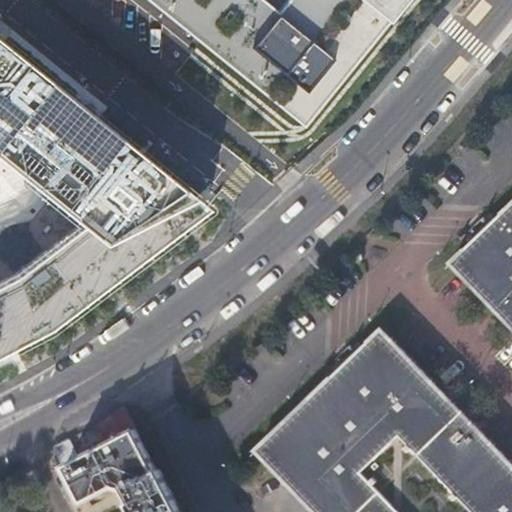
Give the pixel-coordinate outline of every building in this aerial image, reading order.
[(405,0),(149,0),(303,125),(405,0)] [(0,346),(47,330),(203,205),(0,41),(0,346)] [(451,264),(511,328),(511,206),(497,221),(491,215),(483,223),(486,227),(475,238),(471,233),(464,240),(470,247),(451,264)] [(255,451),(314,511),(511,511),(511,467),(383,330),(363,348),(357,342),(350,350),(355,356),(345,365),(339,360),(331,368),(336,374),(255,451)] [(123,404),(95,425),(105,446),(65,467),(83,502),(114,487),(123,490),(129,501),(125,504),(129,511),(181,511),(158,468),(156,470),(123,404)] [(45,452),(54,468),(79,455),(71,439),(45,452)]
